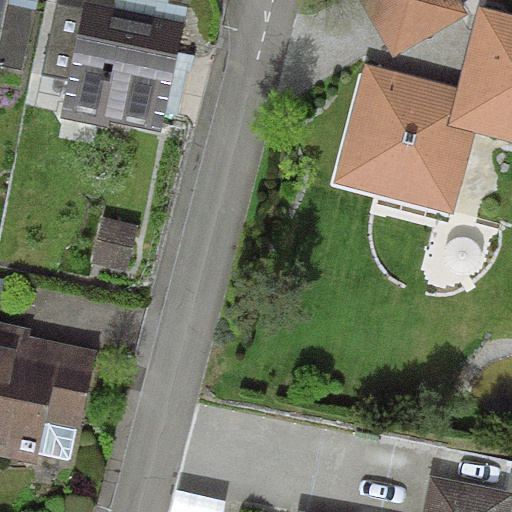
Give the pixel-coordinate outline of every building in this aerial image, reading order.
[(8,0),(0,0),(0,64),(23,69),(35,10),(7,4),(8,0)] [(37,0),(8,0),(7,4),(35,10),(37,0)] [(169,0),(116,0),(114,9),(184,23),(187,6),(169,2),(169,0)] [(360,0),(393,56),(468,13),(460,0),(360,0)] [(114,9),(84,3),(83,8),(57,3),(43,74),(68,79),(60,118),(109,127),(110,122),(162,132),(166,112),(179,52),(184,23),(114,9)] [(457,86),(365,63),(334,182),(452,212),(473,131),(511,141),(511,13),(478,5),(457,86)] [(195,55),(179,52),(166,112),(178,114),(187,71),(191,72),(195,55)] [(139,224),(101,216),(91,261),(128,270),(139,224)] [(81,428),(98,349),(30,335),(32,328),(0,321),(0,457),(36,464),(38,452),(69,459),(76,426),(81,428)] [(309,511),(297,510),(296,511),(511,511),(511,490),(430,474),(422,511),(309,511)] [(223,511),(226,499),(176,489),(170,511),(223,511)]
